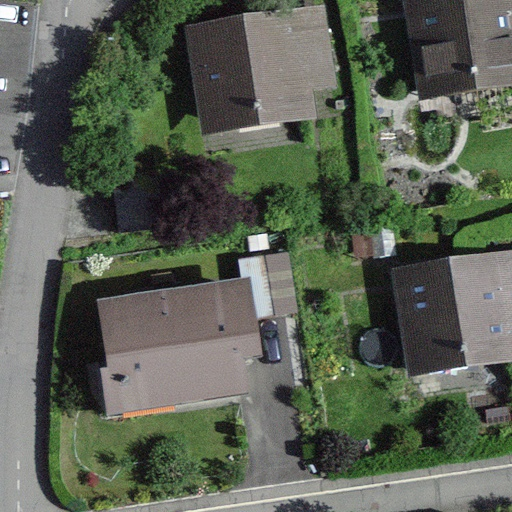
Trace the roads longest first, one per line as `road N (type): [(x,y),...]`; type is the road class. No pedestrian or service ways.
road 1 (residential): [(66,0),(20,353),(17,511)]
road 2 (residential): [(330,511),(511,484)]
